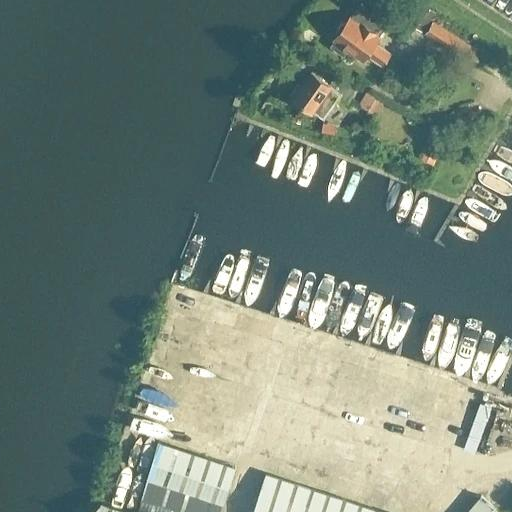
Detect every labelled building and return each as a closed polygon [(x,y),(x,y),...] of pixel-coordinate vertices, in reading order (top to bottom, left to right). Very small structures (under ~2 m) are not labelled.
[(421,32),(435,12),(424,4),(409,23),(421,32)] [(378,39),(385,30),(374,22),(376,18),(359,5),(350,18),(346,23),(342,22),(336,30),(338,34),(329,46),(344,57),(350,49),(363,59),(366,54),(381,65),(389,54),(374,43),(378,38),(378,39)] [(481,54),(433,23),(425,35),(473,66),(481,54)] [(336,75),(329,85),(310,71),(299,86),(296,84),(290,93),(293,95),(291,98),(321,119),(335,98),(343,104),(349,96),(350,96),(356,89),(348,83),(347,83),(336,75)] [(368,91),(355,112),(372,123),(385,101),(368,91)] [(386,511),(266,473),(253,511),(219,511),(235,468),(157,442),(136,511),(126,511),(99,503),(96,511),(499,511),(480,497),(467,511),(386,511)]
